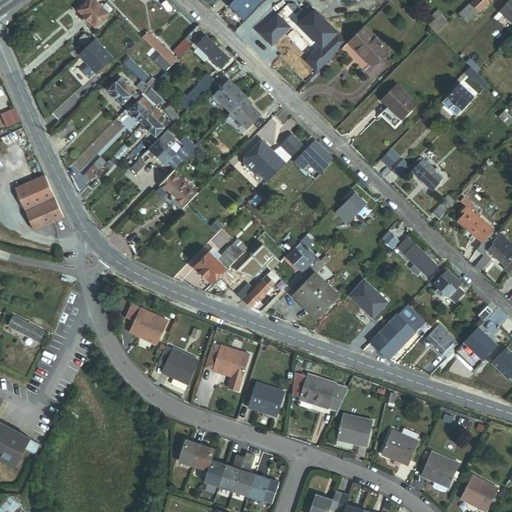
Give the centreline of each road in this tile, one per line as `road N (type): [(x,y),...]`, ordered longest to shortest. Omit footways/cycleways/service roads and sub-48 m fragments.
road 1 (tertiary): [(511,414),(168,290),(117,262),(82,225)]
road 2 (residential): [(188,0),(511,313)]
road 3 (residential): [(88,274),(104,336),(144,392),(302,450)]
road 4 (tertiary): [(82,225),(0,52)]
road 5 (residential): [(0,385),(39,404),(83,314),(88,274)]
road 6 (residential): [(302,450),(376,476),(426,511)]
